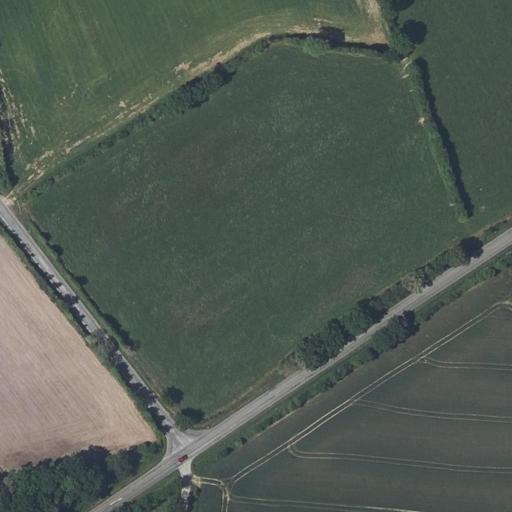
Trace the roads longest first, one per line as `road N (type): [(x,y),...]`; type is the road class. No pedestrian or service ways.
road 1 (secondary): [(189,451),(511,238)]
road 2 (unclassified): [(0,212),(189,451)]
